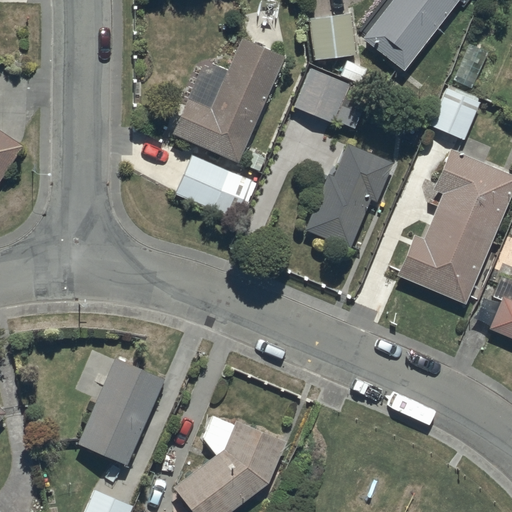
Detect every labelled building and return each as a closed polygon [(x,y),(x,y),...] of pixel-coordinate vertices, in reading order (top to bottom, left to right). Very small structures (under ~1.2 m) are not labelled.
[(454,0),(390,0),(361,39),(402,70),(454,0)] [(355,53),(350,14),(309,19),(314,58),(355,53)] [(208,110),(185,99),(171,135),(235,164),(283,58),(240,39),(208,110)] [(352,127),(362,102),(343,94),(348,84),(310,69),(294,107),(332,122),(333,120),(352,127)] [(430,126),(462,141),(480,102),(448,88),(430,126)] [(0,172),(22,139),(0,124),(0,172)] [(305,228),(351,246),(369,199),(376,202),(393,160),(347,142),(334,174),(328,172),(305,228)] [(511,185),(511,175),(447,148),(430,188),(439,192),(419,237),(411,234),(393,274),(462,303),(511,185)] [(236,220),(253,182),(186,153),(170,191),(236,220)] [(511,280),(502,277),(495,295),(502,298),(489,327),(511,336),(511,280)] [(162,384),(113,364),(77,449),(126,469),(162,384)] [(285,446),(235,424),(232,429),(213,421),(203,445),(215,461),(173,493),(188,511),(235,511),(266,489),(285,446)] [(126,511),(132,500),(94,484),(82,511),(126,511)]
